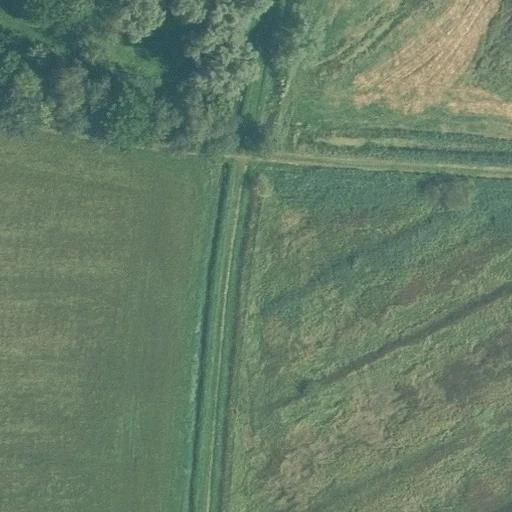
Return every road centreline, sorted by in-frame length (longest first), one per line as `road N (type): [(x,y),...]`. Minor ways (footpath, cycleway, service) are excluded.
road 1 (track): [(269,0),(222,291),(204,511)]
road 2 (track): [(0,111),(244,153),(511,172)]
